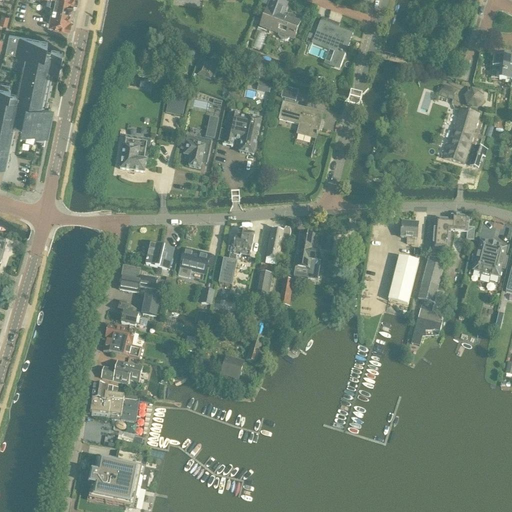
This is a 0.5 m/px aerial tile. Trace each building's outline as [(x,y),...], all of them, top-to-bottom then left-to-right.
[(76,7),(76,4),(57,0),(46,0),(46,4),(53,5),(49,22),(51,22),(51,25),(57,27),(58,24),(70,26),(73,24),(74,19),(72,17),(74,6),(76,7)] [(267,11),(261,28),(279,35),(279,37),(279,39),(281,41),(282,42),(285,42),(287,42),(289,41),(290,39),(294,40),(300,23),(282,17),(287,5),(273,0),(271,0),(268,11),(267,11)] [(340,68),(353,35),(338,30),(340,25),(322,19),(315,37),(309,35),(306,43),(335,54),(331,65),(340,68)] [(0,165),(5,167),(8,153),(14,124),(22,126),(21,130),(37,133),(37,135),(46,137),(50,116),(46,115),(47,108),(49,101),(47,101),(53,70),(59,71),(63,52),(51,50),(51,53),(46,52),(48,42),(9,34),(6,52),(26,57),(18,95),(10,93),(11,89),(9,89),(10,84),(1,82),(0,84),(0,165)] [(500,81),(511,82),(511,81),(511,57),(494,56),(492,72),(500,73),(500,81)] [(216,83),(221,70),(202,62),(197,76),(216,83)] [(296,103),(298,92),(284,88),(281,99),(296,103)] [(454,101),(456,93),(442,89),(440,97),(454,101)] [(170,99),(166,115),(182,118),(186,103),(170,99)] [(316,140),(318,133),(323,115),(284,105),(279,121),(300,126),(297,136),(316,140)] [(469,151),(479,116),(461,111),(449,148),(447,147),(444,160),(464,165),(469,151)] [(242,142),(242,145),(240,154),(254,157),(261,121),(248,118),(247,120),(239,119),(239,117),(230,114),(223,146),(233,149),(234,143),(234,141),(242,142)] [(206,139),(206,142),(196,140),(195,141),(188,139),(183,138),(181,151),(185,152),(185,154),(192,155),(189,168),(200,170),(201,164),(206,165),(211,143),(210,143),(211,140),(214,141),(218,121),(210,119),(206,139)] [(145,175),(151,142),(126,138),(124,148),(120,170),(145,175)] [(485,159),(488,151),(477,147),(470,167),(479,170),(483,158),(485,159)] [(462,218),(460,215),(457,215),(454,218),(448,217),(448,222),(435,221),(433,251),(449,253),(449,251),(452,251),(454,241),(455,233),(467,234),(466,241),(474,242),(474,230),(468,229),(469,219),(462,218)] [(419,225),(401,224),(400,240),(407,241),(406,245),(414,246),(415,241),(417,242),(419,225)] [(290,235),(290,230),(286,229),(283,233),(272,231),(266,260),(278,262),(281,249),(287,250),(290,235)] [(231,249),(228,264),(235,265),(237,258),(241,259),(241,257),(250,259),(251,254),(255,236),(248,235),(248,233),(247,233),(245,231),(242,232),(240,231),(238,240),(236,240),(236,242),(234,241),(232,248),(234,248),(234,250),(231,249)] [(301,235),(296,270),(309,272),(311,262),(315,263),(318,247),(314,246),(315,238),(301,235)] [(489,245),(481,243),(479,251),(475,250),(471,265),(475,266),(474,272),(482,274),(481,277),(490,279),(491,276),(499,278),(501,271),(505,272),(508,258),(504,258),(506,249),(498,247),(498,246),(496,245),(495,247),(492,246),(492,244),(490,244),(489,245)] [(169,272),(175,250),(151,245),(146,266),(169,272)] [(203,276),(208,256),(185,251),(178,277),(190,280),(192,273),(203,276)] [(408,307),(419,263),(399,258),(388,302),(408,307)] [(439,316),(444,294),(437,293),(445,264),(429,260),(418,301),(423,302),(421,311),(439,316)] [(232,290),(237,266),(235,265),(228,264),(224,263),(219,287),(232,290)] [(163,299),(165,283),(158,281),(158,280),(139,277),(141,271),(124,268),(120,292),(139,295),(140,288),(158,291),(157,298),(163,299)] [(267,310),(273,278),(259,275),(252,307),(267,310)] [(165,293),(174,294),(176,281),(167,279),(165,293)] [(290,307),(294,283),(284,281),(280,305),(290,307)] [(211,307),(214,293),(204,291),(201,305),(211,307)] [(162,302),(163,299),(157,298),(157,300),(146,298),(142,316),(157,319),(160,301),(162,302)] [(140,328),(142,321),(138,320),(140,313),(127,305),(121,303),(119,313),(124,314),(122,325),(136,328),(136,327),(140,328)] [(440,333),(444,317),(439,316),(421,311),(411,345),(420,348),(424,332),(434,332),(434,331),(440,333)] [(243,322),(244,314),(237,312),(235,320),(243,322)] [(495,330),(500,331),(504,316),(498,314),(495,330)] [(255,323),(256,317),(246,315),(243,328),(248,329),(249,321),(255,323)] [(127,329),(115,326),(115,328),(109,327),(106,340),(107,340),(103,353),(139,362),(142,350),(132,348),(135,335),(126,333),(127,329)] [(259,356),(264,339),(253,336),(246,361),(256,363),(258,356),(259,356)] [(239,381),(244,365),(227,360),(222,376),(239,381)] [(104,369),(102,380),(128,387),(129,382),(139,384),(143,369),(118,363),(116,372),(112,374),(110,371),(104,369)] [(112,395),(113,388),(95,386),(93,400),(104,401),(105,394),(112,395)] [(139,404),(140,399),(112,395),(105,394),(104,401),(93,400),(92,400),(92,404),(91,410),(91,414),(112,417),(112,421),(136,424),(139,404)] [(141,446),(142,440),(135,439),(134,438),(135,436),(119,433),(117,442),(141,446)] [(133,511),(134,510),(143,469),(102,461),(102,462),(94,460),(92,474),(91,474),(90,475),(91,475),(89,484),(88,486),(89,486),(83,511),(133,511)]
